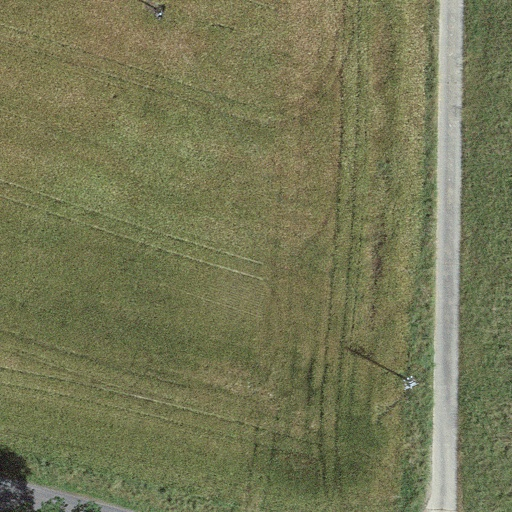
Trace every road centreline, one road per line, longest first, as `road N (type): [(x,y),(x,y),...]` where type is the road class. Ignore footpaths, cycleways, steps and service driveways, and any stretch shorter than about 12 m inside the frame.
road 1 (unclassified): [(449,0),(438,511)]
road 2 (tertiary): [(115,511),(0,478)]
